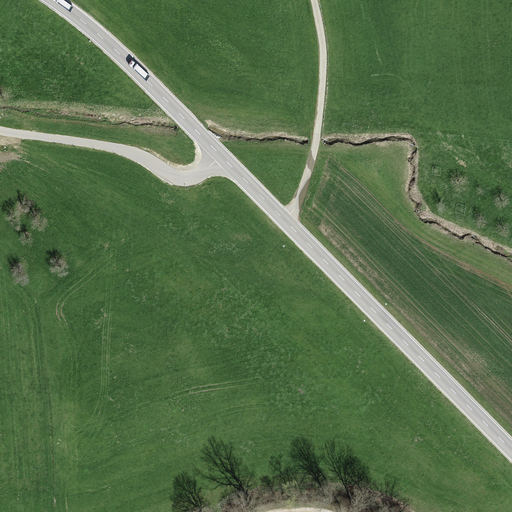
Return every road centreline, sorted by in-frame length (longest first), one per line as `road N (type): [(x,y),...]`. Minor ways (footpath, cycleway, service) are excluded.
road 1 (secondary): [(53,0),(125,59),(511,452)]
road 2 (track): [(0,136),(129,224),(201,254),(255,260),(296,233)]
road 3 (track): [(313,0),(322,41),(317,127),(308,172),(284,221)]
